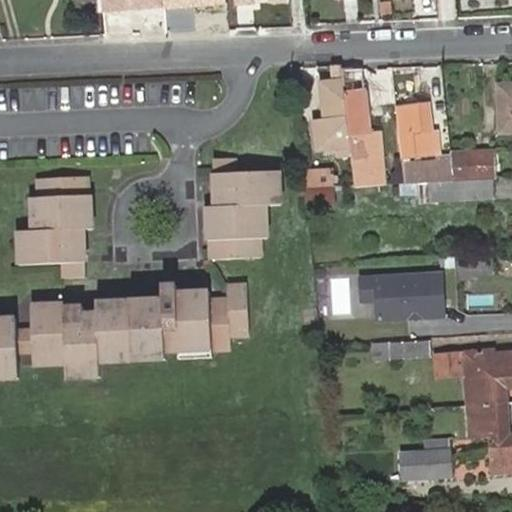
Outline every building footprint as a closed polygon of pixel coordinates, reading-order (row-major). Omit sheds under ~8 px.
[(164,0),(103,0),(105,12),(165,8),(164,0)] [(228,0),(167,0),(168,11),(229,6),(228,0)] [(342,65),(331,66),(333,81),(321,82),(324,119),(314,120),(317,151),(343,148),(344,153),(351,153),(342,70),(342,65)] [(342,70),(351,153),(351,159),(354,186),(385,185),(381,149),(372,150),(370,133),(364,69),(342,70)] [(419,71),(398,69),(396,89),(417,90),(419,71)] [(511,85),(500,86),(502,137),(511,136),(511,85)] [(396,108),(401,156),(420,154),(418,133),(432,132),(429,105),(396,108)] [(379,132),(370,133),(372,150),(381,149),(379,132)] [(418,133),(420,154),(433,153),(432,132),(418,133)] [(454,182),(495,180),(493,152),(451,154),(452,168),(454,182)] [(401,156),(402,165),(414,164),(414,169),(421,169),(420,154),(401,156)] [(212,160),(213,175),(221,174),(222,201),(222,207),(215,209),(206,208),(207,242),(209,242),(210,260),(246,258),(261,258),(260,240),(259,222),(266,222),(265,207),(275,206),(274,188),(280,188),(279,172),(234,174),(233,160),(212,160)] [(428,183),(454,182),(452,168),(421,169),(414,169),(414,164),(402,165),(403,184),(428,183)] [(334,172),(302,173),(304,188),(335,187),(334,172)] [(221,174),(213,175),(214,200),(222,201),(221,174)] [(87,278),(86,264),(86,263),(79,263),(77,238),(77,229),(87,229),(94,228),(91,196),(88,197),(88,179),(39,181),(39,198),(38,215),(32,215),(32,232),(26,232),(28,248),(19,248),(20,267),(63,265),(63,279),(87,278)] [(497,201),(495,180),(454,182),(428,183),(429,203),(455,202),(497,201)] [(428,183),(403,184),(403,196),(420,196),(420,204),(429,203),(428,183)] [(335,187),(304,188),(306,204),(335,203),(335,187)] [(77,229),(77,238),(87,237),(87,229),(77,229)] [(19,232),(19,248),(28,248),(26,232),(19,232)] [(79,263),(86,263),(87,237),(77,238),(79,263)] [(493,255),(456,257),(457,281),(494,276),(493,255)] [(444,271),(359,276),(360,303),(375,302),(376,324),(446,320),(444,271)] [(213,300),(212,292),(177,295),(176,287),(162,288),(162,301),(96,304),(98,313),(88,315),(85,308),(64,309),(65,308),(64,307),(31,308),(31,330),(31,334),(34,355),(34,358),(51,358),(52,365),(66,364),(67,380),(84,379),(84,372),(101,372),(99,364),(117,363),(117,356),(149,354),(149,360),(162,360),(167,359),(165,353),(179,352),(211,351),(230,351),(230,337),(249,336),(247,286),(229,286),(230,298),(213,300)] [(19,335),(18,330),(18,320),(0,320),(0,380),(3,380),(3,371),(21,372),(20,356),(19,335)] [(34,355),(31,334),(19,335),(20,356),(34,355)] [(396,358),(436,357),(435,339),(395,341),(374,342),(374,359),(396,358)] [(212,359),(211,351),(179,352),(179,360),(212,359)] [(471,405),(510,402),(509,389),(508,377),(511,376),(511,354),(497,355),(497,351),(468,352),(440,353),(442,376),(465,375),(464,370),(469,369),(471,405)] [(117,356),(117,363),(149,360),(149,354),(117,356)] [(51,358),(34,358),(35,367),(52,365),(51,358)] [(3,371),(3,380),(22,380),(21,372),(3,371)] [(511,421),(510,402),(471,405),(473,439),(491,437),(494,474),(511,473),(511,421)] [(403,480),(454,477),(453,454),(453,450),(401,454),(403,480)]
